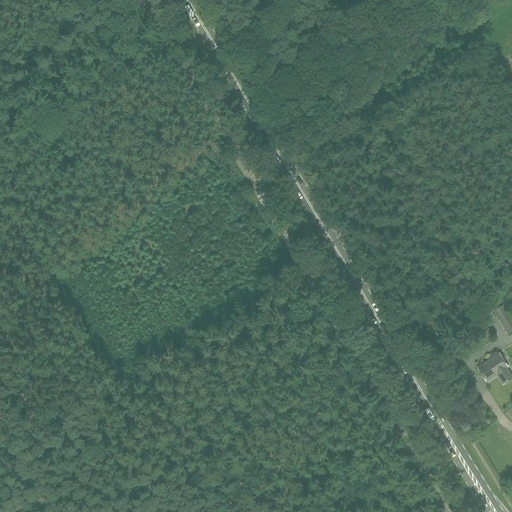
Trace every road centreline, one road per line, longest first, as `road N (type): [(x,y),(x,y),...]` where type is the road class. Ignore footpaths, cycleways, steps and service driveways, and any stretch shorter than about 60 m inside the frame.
road 1 (primary): [(491,511),(186,0)]
road 2 (unclassified): [(446,511),(143,0)]
